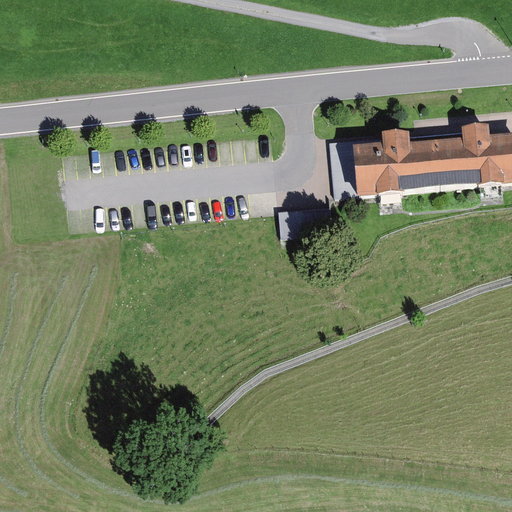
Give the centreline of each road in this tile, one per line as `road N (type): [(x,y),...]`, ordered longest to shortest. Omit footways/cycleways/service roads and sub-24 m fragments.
road 1 (tertiary): [(511,72),(0,121)]
road 2 (track): [(194,0),(369,35),(458,41),(509,72)]
